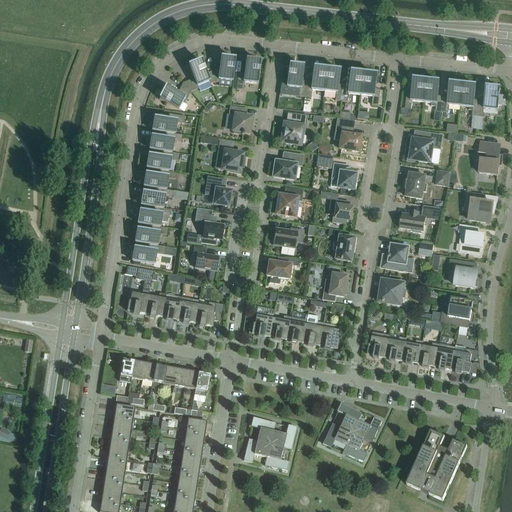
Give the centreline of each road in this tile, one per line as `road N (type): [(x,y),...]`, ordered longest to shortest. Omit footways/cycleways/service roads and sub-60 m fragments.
road 1 (residential): [(278,44),(202,40),(168,56),(142,83),(99,336)]
road 2 (secondary): [(98,124),(105,85),(124,50),(183,9),(229,4),(411,25)]
road 3 (secondary): [(74,331),(98,124)]
road 4 (secondary): [(98,124),(61,329)]
road 5 (residential): [(511,212),(491,297),(491,408)]
road 6 (secondary): [(61,329),(31,511)]
road 7 (secondary): [(46,511),(74,331)]
road 8 (residential): [(99,336),(73,511)]
road 9 (residential): [(351,382),(373,229)]
road 10 (residential): [(207,511),(231,361)]
road 11 (residential): [(254,190),(278,44)]
road 12 (residential): [(491,408),(351,382)]
road 13 (residential): [(231,361),(99,336)]
road 14 (residential): [(400,58),(278,44)]
road 15 (residential): [(351,382),(231,361)]
